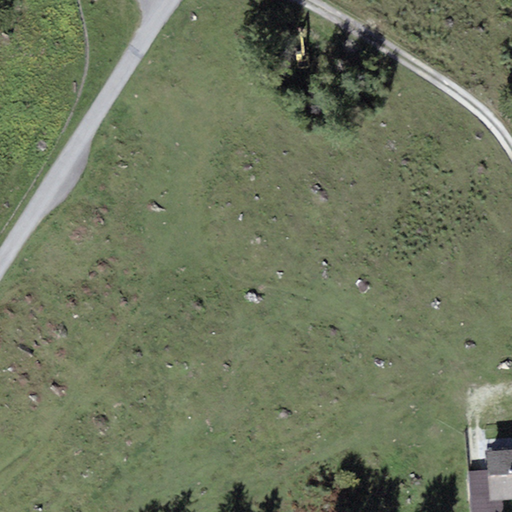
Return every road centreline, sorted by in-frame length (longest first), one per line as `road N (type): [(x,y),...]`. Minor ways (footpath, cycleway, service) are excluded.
road 1 (unclassified): [(168,0),(0,262)]
road 2 (track): [(303,0),(469,101),(511,148)]
